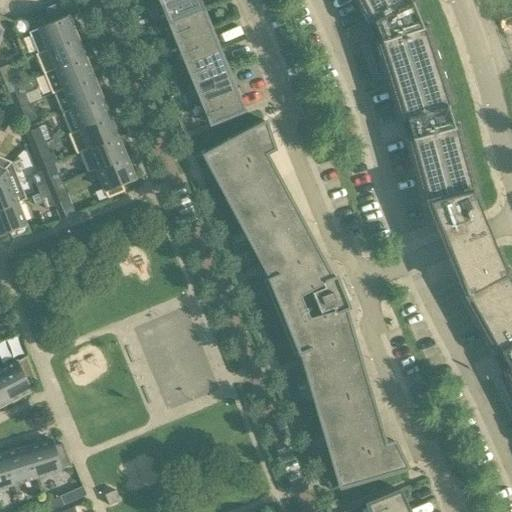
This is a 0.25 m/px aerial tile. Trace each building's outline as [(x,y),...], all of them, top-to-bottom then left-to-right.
[(201,9),(197,0),(166,0),(160,3),(168,23),(201,9)] [(355,0),(367,24),(372,21),(379,39),(375,41),(390,91),(400,120),(405,118),(410,137),(405,138),(423,205),(428,203),(472,192),(477,191),(459,124),(454,126),(448,105),(452,104),(427,25),(422,26),(412,2),(415,0),(355,0)] [(51,23),(38,28),(29,32),(37,53),(76,37),(67,16),(62,19),(56,4),(45,9),(51,23)] [(201,9),(168,23),(176,43),(210,29),(201,9)] [(210,29),(176,43),(185,63),(218,49),(210,29)] [(76,37),(37,53),(35,54),(44,74),(84,57),(76,37)] [(226,69),(218,49),(185,63),(193,83),(226,69)] [(92,77),(84,57),(44,74),(51,93),(53,93),(92,77)] [(14,81),(8,65),(0,68),(0,72),(5,85),(14,81)] [(234,89),(226,69),(193,83),(201,103),(234,89)] [(92,77),(53,93),(62,113),(101,97),(92,77)] [(20,107),(30,103),(23,87),(14,91),(20,107)] [(243,110),(234,89),(201,103),(209,123),(243,110)] [(101,97),(62,113),(70,133),(109,117),(101,97)] [(30,103),(20,107),(27,122),(36,119),(30,103)] [(109,117),(70,133),(68,134),(76,154),(80,152),(117,137),(109,117)] [(264,121),(202,154),(268,279),(263,280),(293,354),(299,352),(339,487),(406,467),(394,440),(384,443),(344,308),(348,307),(335,275),(331,277),(265,153),(274,148),(264,121)] [(37,147),(46,143),(39,127),(30,131),(37,147)] [(117,137),(80,152),(88,172),(125,157),(117,137)] [(52,158),(46,143),(37,147),(43,162),(52,158)] [(0,157),(0,173),(4,170),(11,162),(0,157)] [(125,157),(88,172),(88,173),(96,170),(107,198),(124,191),(121,183),(134,178),(125,157)] [(0,173),(0,209),(17,203),(26,199),(11,162),(4,170),(0,173)] [(53,187),(62,183),(55,166),(46,170),(53,187)] [(39,194),(49,190),(42,173),(33,177),(39,194)] [(69,200),(62,183),(53,187),(60,204),(69,200)] [(49,190),(39,194),(46,211),(55,207),(49,190)] [(472,192),(428,203),(436,222),(443,238),(447,249),(451,260),(465,292),(504,270),(489,234),(472,192)] [(17,203),(0,209),(0,233),(8,230),(11,238),(28,232),(17,203)] [(465,292),(460,294),(494,354),(498,352),(511,343),(511,273),(509,268),(504,270),(465,292)] [(0,340),(0,342),(5,357),(23,352),(18,335),(0,340)] [(511,343),(498,352),(507,369),(503,371),(511,389),(511,343)] [(0,369),(0,384),(9,401),(31,390),(28,384),(36,380),(26,356),(0,369)] [(0,384),(0,405),(9,401),(0,384)] [(27,447),(37,477),(72,467),(62,444),(53,446),(51,439),(27,447)] [(27,447),(4,454),(14,484),(37,477),(27,447)] [(4,454),(0,455),(0,488),(14,484),(4,454)] [(109,505),(120,501),(115,490),(104,495),(109,505)] [(368,511),(404,511),(407,511),(399,490),(366,504),(368,511)] [(59,496),(44,503),(47,511),(63,505),(59,496)]
